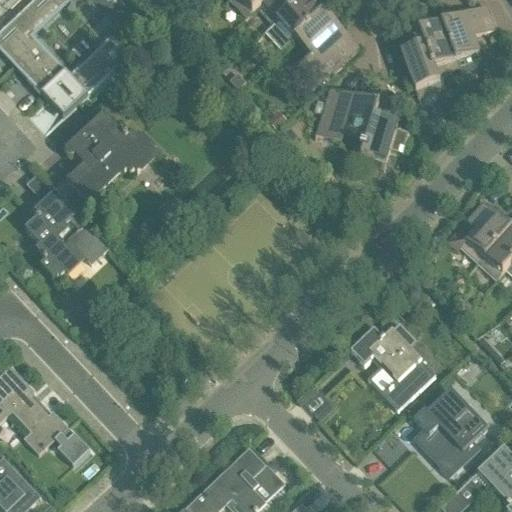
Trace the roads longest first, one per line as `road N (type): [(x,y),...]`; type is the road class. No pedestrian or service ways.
road 1 (residential): [(243,378),(475,152)]
road 2 (residential): [(156,460),(9,311),(0,320)]
road 3 (residential): [(368,511),(243,378)]
